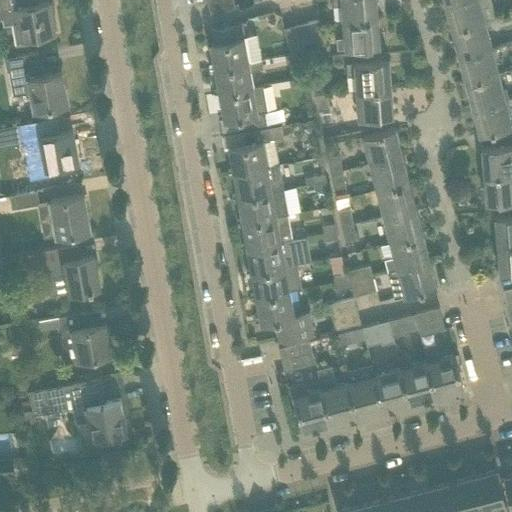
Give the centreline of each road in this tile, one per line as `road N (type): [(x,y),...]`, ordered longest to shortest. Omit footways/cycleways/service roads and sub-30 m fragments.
road 1 (residential): [(203,497),(174,390),(112,0)]
road 2 (unclassified): [(260,481),(164,0)]
road 3 (unclassified): [(260,481),(493,420)]
road 4 (unclassified): [(493,420),(464,287)]
